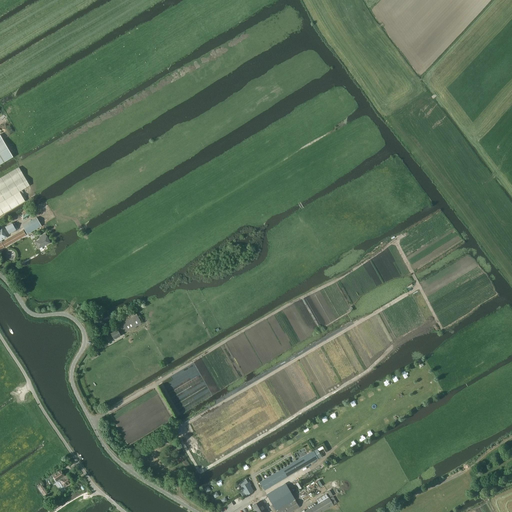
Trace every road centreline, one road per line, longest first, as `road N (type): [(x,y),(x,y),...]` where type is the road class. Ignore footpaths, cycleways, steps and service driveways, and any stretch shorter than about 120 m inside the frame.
road 1 (track): [(91,421),(405,234)]
road 2 (unclassified): [(199,511),(107,448),(72,383),(83,327),(68,314),(30,312),(0,272)]
road 3 (track): [(511,163),(459,199),(396,130),(344,54),(391,19)]
road 4 (track): [(419,286),(185,424)]
road 5 (unclassified): [(124,511),(94,489),(0,335)]
